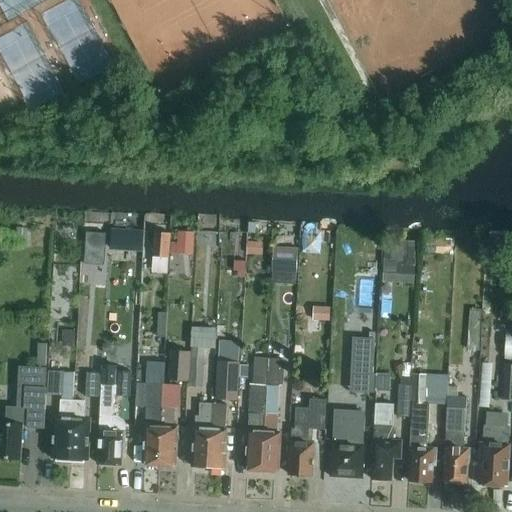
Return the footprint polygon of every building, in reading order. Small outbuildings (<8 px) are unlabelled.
[(0,246),(25,248),(27,228),(15,227),(15,234),(0,232),(0,246)] [(193,255),(194,232),(179,232),(177,254),(193,255)] [(169,258),(171,235),(154,233),(152,257),(169,258)] [(415,284),(416,263),(415,263),(416,248),(403,247),(402,263),(385,262),(384,283),(415,284)] [(275,248),(274,272),(298,274),(299,249),(275,248)] [(470,310),(468,351),(480,351),(482,311),(470,310)] [(159,313),(158,325),(167,325),(167,314),(159,313)] [(190,324),(190,344),(215,345),(216,325),(190,324)] [(64,330),(63,346),(75,346),(76,331),(64,330)] [(354,338),(352,374),(374,375),(376,339),(354,338)] [(38,344),(38,366),(47,366),(47,344),(38,344)] [(193,353),(191,382),(191,388),(204,389),(206,349),(193,348),(193,353)] [(191,382),(193,353),(170,351),(169,380),(191,382)] [(239,401),(241,362),(218,361),(217,400),(239,401)] [(511,400),(511,365),(503,365),(502,400),(511,400)] [(74,402),(75,402),(76,372),(49,371),(48,395),(64,396),(64,401),(62,401),(61,419),(57,418),(54,458),(57,458),(57,461),(71,462),(74,402)] [(131,396),(133,372),(117,371),(116,385),(103,385),(99,463),(122,465),(123,450),(125,450),(126,432),(114,431),(116,395),(131,396)] [(101,397),(102,373),(88,372),(87,397),(101,397)] [(164,385),(165,375),(150,374),(150,385),(138,384),(137,408),(153,408),(152,426),(147,426),(145,465),(160,466),(164,385)] [(413,376),(413,379),(413,403),(426,403),(427,376),(413,376)] [(412,418),(413,403),(413,379),(402,379),(402,385),(400,385),(399,417),(412,418)] [(164,385),(160,466),(177,467),(179,428),(175,428),(175,410),(180,410),(181,386),(164,385)] [(264,471),(268,386),(252,385),(247,470),(264,471)] [(0,458),(21,460),(23,426),(28,426),(28,429),(45,430),(48,388),(20,386),(18,409),(8,408),(7,424),(0,423),(0,458)] [(280,387),(268,386),(264,471),(280,472),(282,433),(278,433),(280,387)] [(74,402),(71,462),(85,463),(85,460),(88,460),(90,420),(85,420),(86,402),(75,402),(74,402)] [(377,403),(376,426),(373,480),(393,481),(394,459),(402,459),(403,442),(394,441),(396,404),(377,403)] [(209,468),(212,405),(201,404),(200,416),(197,416),(197,428),(195,428),(193,467),(209,468)] [(212,405),(209,468),(226,469),(229,405),(212,405)] [(318,444),(313,444),(309,444),(310,410),(297,409),(296,429),(293,429),(292,441),(290,475),(314,477),(315,460),(317,460),(318,444)] [(449,418),(448,432),(445,482),(469,483),(469,467),(471,463),(471,450),(465,450),(466,433),(461,433),(462,419),(449,418)] [(348,420),(348,429),(338,428),(337,444),(333,444),(332,478),(364,479),(366,446),(363,446),(364,421),(348,420)] [(511,427),(502,427),(486,426),(485,443),(481,443),(480,460),(483,462),(481,485),(509,487),(510,463),(511,461),(511,444),(511,445),(511,427)] [(437,466),(438,449),(428,449),(429,431),(413,430),(411,482),(434,483),(435,466),(437,466)]
